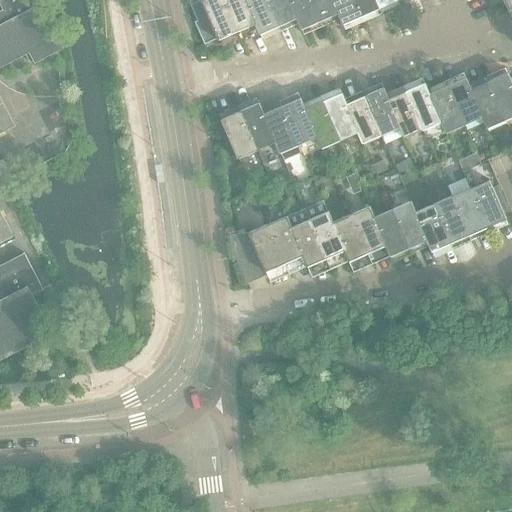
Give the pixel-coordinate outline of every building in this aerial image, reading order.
[(0,65),(25,53),(30,62),(34,60),(35,62),(36,61),(61,48),(62,49),(63,49),(37,0),(0,0),(0,4),(3,11),(0,12),(0,360),(50,334),(50,335),(52,334),(31,295),(42,290),(43,290),(24,253),(23,253),(23,254),(0,265),(0,65)] [(237,31),(223,0),(204,0),(201,2),(200,0),(190,5),(197,21),(194,22),(204,45),(218,39),(218,40),(237,31)] [(255,23),(245,0),(223,0),(237,31),(255,24),(255,23)] [(279,26),(267,0),(245,0),(255,23),(255,24),(259,35),(279,26)] [(297,18),(289,0),(267,0),(279,26),(296,19),(297,18)] [(320,21),(310,0),(289,0),(297,18),(296,19),(301,30),(320,21)] [(339,13),(332,0),(310,0),(320,21),(338,14),(339,13)] [(362,16),(354,0),(332,0),(339,13),(338,14),(342,25),(362,16)] [(380,8),(376,0),(354,0),(362,16),(380,8)] [(398,0),(376,0),(380,8),(398,0)] [(511,77),(510,78),(508,73),(489,81),(506,120),(511,117),(511,77)] [(483,118),(471,89),(467,78),(447,86),(465,126),(482,118),(483,118)] [(506,120),(489,81),(471,89),(483,118),(482,118),(487,129),(506,120)] [(441,122),(429,94),(430,94),(425,83),(406,91),(423,130),(440,123),(441,122)] [(465,126),(447,86),(430,94),(429,94),(441,122),(440,123),(445,134),(465,126)] [(399,128),(387,99),(388,99),(384,88),(364,96),(382,136),(398,129),(399,128)] [(406,91),(388,99),(387,99),(399,128),(398,129),(402,139),(423,130),(406,91)] [(358,133),(345,105),(347,104),(342,93),(323,101),(340,141),(356,134),(358,133)] [(364,96),(347,104),(345,105),(358,133),(356,134),(360,145),(382,136),(364,96)] [(316,138),(304,110),(306,109),(301,98),(281,106),(299,146),(314,139),(316,138)] [(323,101),(306,109),(304,110),(316,138),(314,139),(319,150),(340,141),(323,101)] [(275,143),(263,114),(264,114),(259,103),(240,111),(258,151),(275,143)] [(299,146),(281,106),(264,114),(263,114),(275,143),(280,154),(299,146)] [(258,151),(240,111),(221,120),(238,160),(258,151)] [(13,179),(3,158),(0,159),(0,175),(4,183),(13,179)] [(414,167),(411,159),(400,164),(403,172),(414,167)] [(388,169),(383,160),(373,165),(377,174),(388,169)] [(358,179),(356,173),(348,176),(351,182),(358,179)] [(506,219),(493,188),(500,185),(499,182),(497,179),(490,182),(489,180),(470,188),(487,227),(506,219)] [(487,227),(470,188),(452,196),(469,235),(487,227)] [(469,235),(452,196),(433,204),(451,243),(469,235)] [(344,250),(332,222),(323,201),(304,209),(309,219),(326,258),(344,251),(344,250)] [(427,240),(414,212),(410,201),(392,209),(409,248),(426,240),(427,240)] [(451,243),(433,204),(414,212),(427,240),(426,240),(431,252),(451,243)] [(386,245),(373,216),(369,206),(350,214),(367,253),(385,245),(386,245)] [(309,219),(304,209),(286,217),(290,227),(303,255),(302,256),(307,267),(326,258),(309,219)] [(409,248),(392,209),(373,216),(386,245),(385,245),(390,257),(409,248)] [(367,253),(350,214),(332,222),(344,250),(344,251),(348,262),(367,253)] [(303,255),(290,227),(286,217),(286,216),(267,225),(285,263),(302,256),(303,255)] [(285,263),(267,225),(250,232),(230,235),(231,239),(233,260),(237,260),(246,280),(266,271),(285,263)]
